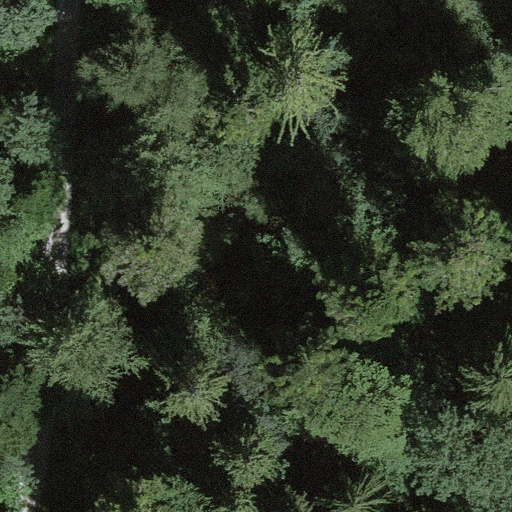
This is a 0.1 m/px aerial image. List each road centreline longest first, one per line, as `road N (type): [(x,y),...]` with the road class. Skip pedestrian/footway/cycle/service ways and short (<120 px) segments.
road 1 (track): [(23,511),(64,0)]
road 2 (track): [(294,511),(396,372),(484,216),(511,147)]
